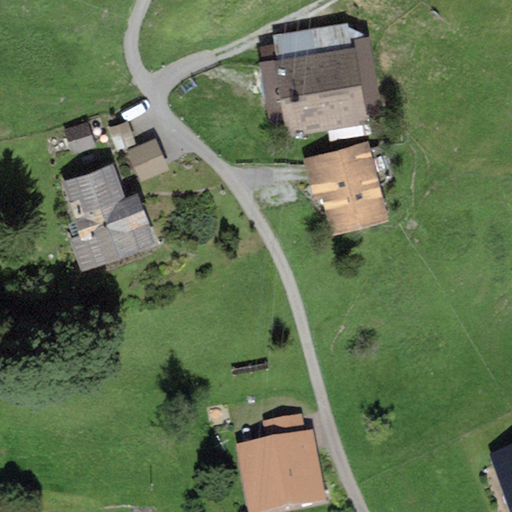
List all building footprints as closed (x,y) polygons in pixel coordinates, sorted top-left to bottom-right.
[(342,42),(282,52),(294,117),(353,107),(342,42)] [(63,124),(70,144),(89,137),(82,117),(63,124)] [(127,144),(139,171),(162,161),(150,134),(127,144)] [(361,144),(318,156),(334,214),(377,202),(361,144)] [(71,230),(80,252),(147,226),(133,189),(119,195),(107,161),(69,175),(77,200),(73,201),(77,211),(74,212),(80,226),(71,230)] [(248,451),(257,499),(310,489),(296,417),(266,422),(271,447),(248,451)] [(511,451),(499,456),(511,491),(511,451)]
